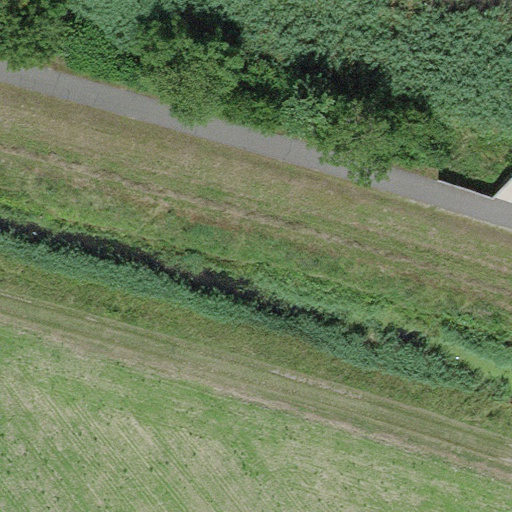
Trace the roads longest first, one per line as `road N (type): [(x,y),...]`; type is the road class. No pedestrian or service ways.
road 1 (track): [(0,65),(308,149),(511,218)]
road 2 (track): [(511,456),(0,303)]
